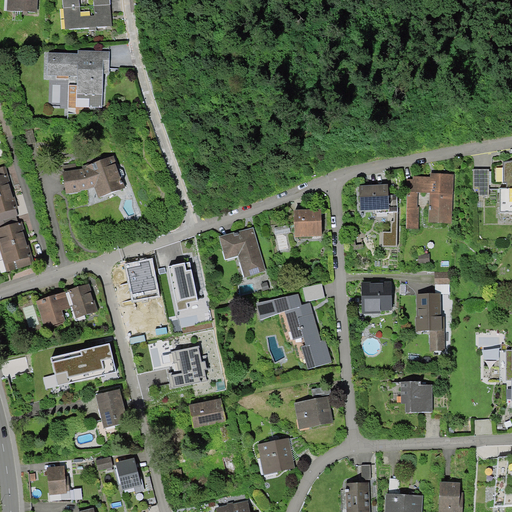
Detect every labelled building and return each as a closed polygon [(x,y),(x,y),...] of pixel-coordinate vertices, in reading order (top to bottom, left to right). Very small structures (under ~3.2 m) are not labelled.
[(13,0),(13,12),(39,13),(39,0),(13,0)] [(68,0),(69,9),(83,8),(82,0),(96,0),(97,7),(113,5),(112,0),(68,0)] [(69,9),(71,29),(112,26),(111,16),(114,16),(113,5),(97,7),(98,17),(84,18),(83,8),(69,9)] [(82,56),(51,54),(50,77),(80,79),(79,90),(94,90),(94,96),(106,96),(107,75),(112,75),(113,53),(82,52),(82,56)] [(119,168),(116,158),(87,169),(88,172),(66,175),(69,194),(92,190),(98,187),(102,199),(127,189),(124,180),(126,175),(124,170),(119,168)] [(489,198),(489,171),(473,171),(473,191),(478,191),(478,198),(489,198)] [(417,181),(409,180),(407,228),(420,228),(420,208),(414,208),(415,194),(432,194),(432,213),(429,220),(431,223),(452,218),(451,196),(454,196),(455,175),(435,174),(435,178),(417,178),(417,181)] [(0,177),(0,195),(14,192),(9,175),(0,177)] [(392,188),(362,190),(363,210),(378,210),(378,213),(400,212),(399,196),(393,197),(392,188)] [(511,189),(501,190),(501,213),(511,213),(511,189)] [(0,213),(19,209),(14,192),(0,195),(0,213)] [(324,234),(323,212),(297,213),(298,239),(314,239),(314,234),(324,234)] [(0,229),(0,241),(2,247),(28,240),(23,223),(0,229)] [(274,226),(276,235),(291,232),(289,223),(274,226)] [(268,270),(256,228),(222,238),(229,259),(245,254),(251,275),(268,270)] [(7,264),(33,257),(28,240),(2,247),(7,264)] [(429,255),(418,255),(418,265),(429,265),(429,255)] [(434,273),(434,286),(452,285),(452,272),(434,273)] [(202,285),(201,278),(170,285),(171,287),(159,290),(163,308),(176,306),(176,308),(199,303),(196,286),(202,285)] [(99,310),(90,284),(68,291),(72,306),(76,305),(78,311),(74,312),(78,322),(88,319),(87,314),(99,310)] [(363,285),(364,309),(384,308),(384,312),(394,311),(393,284),(363,285)] [(146,287),(129,290),(132,303),(148,300),(146,287)] [(46,327),(67,321),(64,309),(73,307),(72,306),(68,291),(38,300),(46,327)] [(259,304),(264,320),(288,312),(294,333),(304,330),(308,345),(304,346),(309,366),(332,360),(327,340),(322,342),(317,325),(314,327),(310,315),(314,314),(312,306),(302,308),(300,299),(289,302),(287,295),(259,304)] [(430,351),(444,351),(444,317),(440,317),(440,302),(419,302),(419,331),(430,331),(430,351)] [(114,370),(107,341),(82,347),(87,364),(91,364),(93,375),(114,370)] [(201,342),(189,344),(192,359),(204,357),(201,342)] [(434,413),(434,385),(421,385),(421,382),(403,381),(402,403),(408,403),(408,412),(434,413)] [(105,427),(128,421),(121,390),(98,396),(105,427)] [(319,399),(298,403),(301,420),(308,418),(309,426),(332,423),(329,404),(320,406),(319,399)] [(199,405),(191,406),(195,426),(227,421),(223,400),(206,403),(206,400),(198,401),(199,405)] [(286,440),(261,445),(264,456),(266,456),(269,469),(278,467),(279,470),(292,468),(289,453),(293,452),(291,446),(288,446),(286,440)] [(95,458),(98,469),(113,466),(110,454),(95,458)] [(136,461),(118,465),(123,489),(144,485),(142,476),(139,477),(136,461)] [(67,468),(48,469),(50,494),(72,493),(71,483),(68,484),(67,468)] [(369,483),(348,484),(349,510),(353,510),(352,511),(372,511),(372,490),(369,490),(369,483)] [(461,485),(442,484),(441,511),(465,511),(465,499),(461,499),(461,485)] [(425,511),(425,496),(389,495),(388,511),(425,511)] [(250,511),(248,500),(217,507),(217,511),(250,511)]
